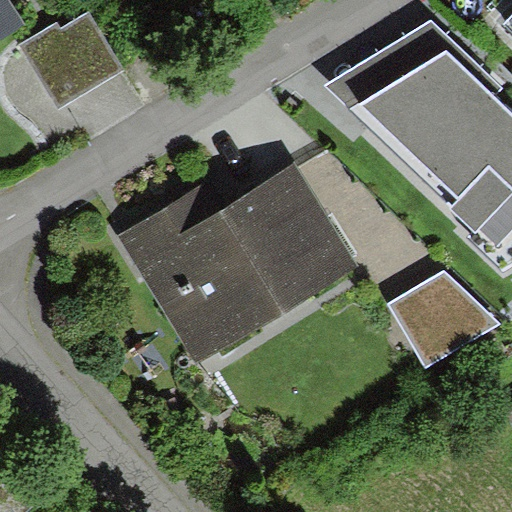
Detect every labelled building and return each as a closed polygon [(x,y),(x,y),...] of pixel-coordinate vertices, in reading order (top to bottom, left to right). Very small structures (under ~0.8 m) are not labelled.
[(0,0),(0,37),(25,22),(11,0),(0,0)] [(66,103),(134,63),(99,5),(32,45),(66,103)] [(511,246),(511,99),(432,18),(333,78),(504,252),(511,246)] [(190,348),(357,258),(297,147),(203,198),(183,165),(105,214),(190,348)] [(434,362),(499,324),(462,259),(396,297),(434,362)] [(511,392),(503,398),(511,413),(511,392)] [(0,511),(7,511),(44,475),(0,432),(0,511)]
